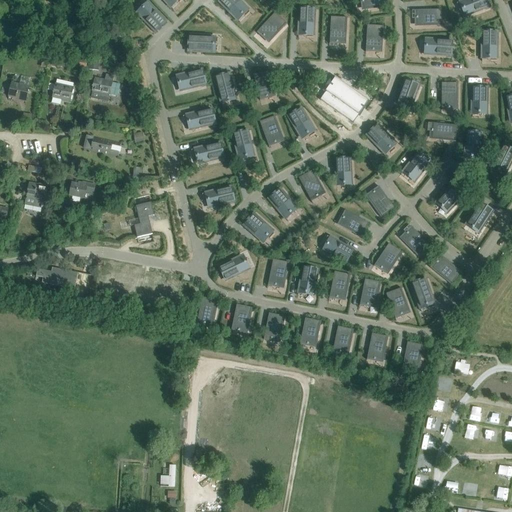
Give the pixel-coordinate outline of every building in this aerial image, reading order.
[(238,0),(220,0),(219,2),(236,19),(246,8),(238,0)] [(386,0),(362,0),(364,9),(388,5),(386,0)] [(489,7),(485,0),(465,0),(461,2),(466,16),(489,7)] [(138,14),(154,31),(165,21),(149,4),(138,14)] [(314,10),(299,9),(298,33),(313,34),(314,10)] [(286,23),(275,13),(258,30),(269,40),(286,23)] [(435,14),(411,14),(411,29),(435,29),(435,14)] [(346,18),(331,17),(330,41),(345,42),(346,18)] [(382,26),(367,25),(366,49),(381,50),(382,26)] [(497,32),(482,32),(482,56),(497,56),(497,32)] [(189,36),(188,51),(212,52),(213,37),(189,36)] [(428,40),(427,55),(451,56),(452,41),(428,40)] [(205,85),(201,70),(178,76),(182,91),(205,85)] [(268,71),(253,75),(259,98),(274,94),(268,71)] [(29,85),(31,76),(22,74),(20,83),(12,81),(12,84),(11,86),(9,96),(26,100),(28,90),(30,85),(29,85)] [(106,74),(105,81),(95,79),(91,99),(108,102),(110,94),(118,96),(121,84),(112,82),(114,75),(106,74)] [(229,74),(214,78),(220,101),(235,98),(229,74)] [(334,79),(320,100),(353,122),(368,101),(334,79)] [(70,101),(72,91),(73,88),(74,83),(57,80),(55,87),(53,97),(70,101)] [(419,86),(405,81),(396,104),(411,109),(419,86)] [(457,83),(442,83),(441,107),(456,107),(457,83)] [(487,85),(472,85),(472,109),(487,109),(487,85)] [(301,109),(289,117),(301,137),(314,130),(301,109)] [(214,124),(211,110),(188,115),(191,130),(214,124)] [(274,117),(260,122),(268,145),(282,140),(274,117)] [(436,121),(432,135),(456,142),(460,127),(436,121)] [(379,127),(369,138),(385,155),(396,145),(379,127)] [(247,131),(233,135),(239,158),(253,155),(247,131)] [(87,136),(84,149),(90,151),(100,153),(116,157),(119,142),(103,139),(93,137),(93,138),(87,136)] [(483,136),(468,136),(468,160),(483,160),(483,136)] [(219,143),(196,149),(200,163),(223,158),(219,143)] [(418,153),(404,172),(415,182),(430,163),(418,153)] [(335,160),(337,184),(352,183),(350,159),(335,160)] [(312,171),(299,178),(310,199),(323,192),(312,171)] [(72,181),(72,183),(70,196),(85,199),(86,193),(94,195),(96,184),(83,181),(83,182),(79,181),(79,183),(72,181)] [(30,184),(27,194),(25,205),(43,209),(46,192),(48,183),(43,182),(42,186),(30,184)] [(437,202),(448,212),(465,195),(454,185),(437,202)] [(234,202),(230,188),(207,193),(210,208),(234,202)] [(380,189),(368,197),(382,217),(394,208),(380,189)] [(280,190),(269,199),(284,218),(296,208),(280,190)] [(134,227),(135,232),(136,232),(137,238),(152,235),(148,217),(154,216),(151,203),(136,207),(135,208),(136,213),(137,212),(140,224),(134,226),(134,227)] [(492,212),(480,204),(467,224),(479,232),(492,212)] [(347,212),(340,225),(361,236),(369,223),(347,212)] [(254,214),(244,226),(262,242),(272,230),(254,214)] [(413,229),(403,240),(420,257),(430,246),(413,229)] [(353,250),(332,239),(324,252),(345,264),(353,250)] [(388,244),(375,264),(388,272),(401,252),(388,244)] [(241,257),(220,267),(226,281),(248,270),(241,257)] [(442,257),(433,268),(451,283),(461,272),(442,257)] [(273,260),(268,284),(283,286),(288,263),(273,260)] [(313,269),(298,267),(293,290),(308,293),(313,269)] [(37,269),(36,277),(43,278),(42,282),(65,287),(65,289),(71,290),(73,281),(74,281),(76,273),(52,268),(51,272),(37,269)] [(334,272),(330,296),(344,299),(349,275),(334,272)] [(365,280),(360,303),(375,306),(379,283),(365,280)] [(425,280),(411,285),(420,307),(434,302),(425,280)] [(400,289),(386,294),(394,317),(408,312),(400,289)] [(218,304),(219,300),(203,297),(198,321),(213,324),(217,304),(218,304)] [(82,299),(80,309),(87,310),(89,300),(82,299)] [(251,308),(236,305),(232,328),(246,331),(251,308)] [(284,316),(269,313),(264,337),(279,340),(284,316)] [(320,321),(305,318),(300,342),(315,345),(320,321)] [(352,330),(338,327),(333,351),(348,353),(352,330)] [(387,337),(372,334),(367,357),(382,360),(387,337)] [(407,342),(403,366),(417,369),(422,345),(407,342)]
